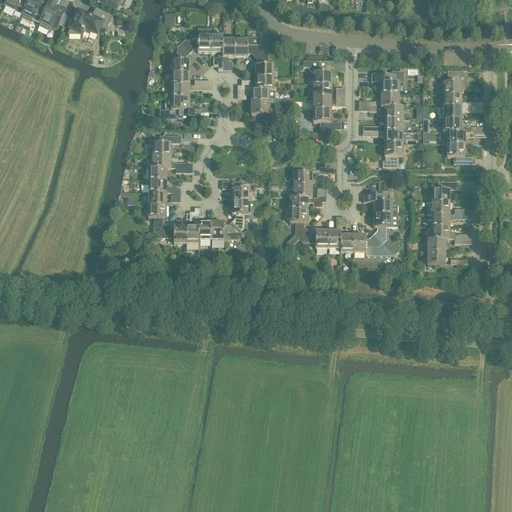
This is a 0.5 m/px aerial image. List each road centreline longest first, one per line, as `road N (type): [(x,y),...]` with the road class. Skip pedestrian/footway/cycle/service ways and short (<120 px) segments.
road 1 (residential): [(351,45),(489,49)]
road 2 (residential): [(489,174),(489,49)]
road 3 (residential): [(343,151),(280,150),(222,136)]
